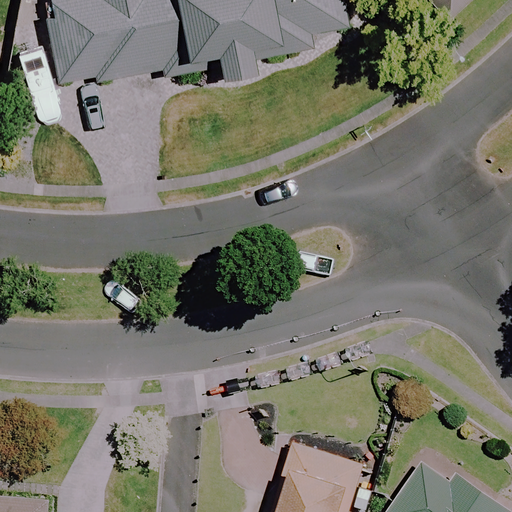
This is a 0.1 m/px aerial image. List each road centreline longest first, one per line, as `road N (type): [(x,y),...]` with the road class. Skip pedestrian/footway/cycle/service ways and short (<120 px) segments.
road 1 (residential): [(453,246),(276,326),(134,356),(0,343)]
road 2 (residential): [(0,229),(206,227),(341,188),(392,161)]
road 3 (residential): [(392,161),(511,57)]
